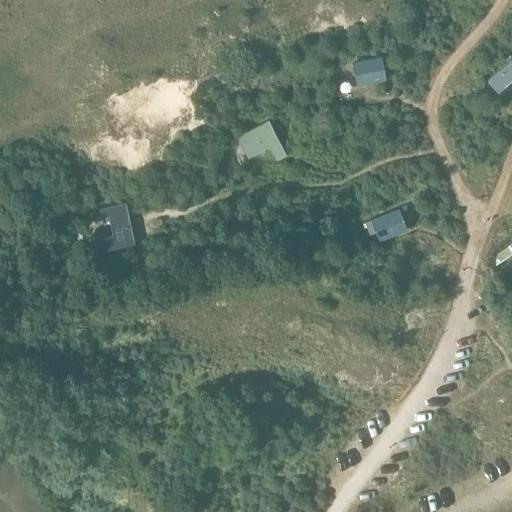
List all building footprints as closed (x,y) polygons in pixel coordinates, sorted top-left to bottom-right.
[(351,64),(356,87),(385,82),(381,58),(351,64)] [(511,59),(487,82),(497,94),(511,81),(511,59)] [(236,138),(247,160),(274,146),(264,124),(236,138)] [(125,205),(99,211),(101,219),(108,217),(113,242),(106,243),(108,252),(134,246),(125,205)] [(407,232),(399,210),(370,221),(379,243),(407,232)] [(511,245),(496,258),(495,267),(511,255),(511,245)]
